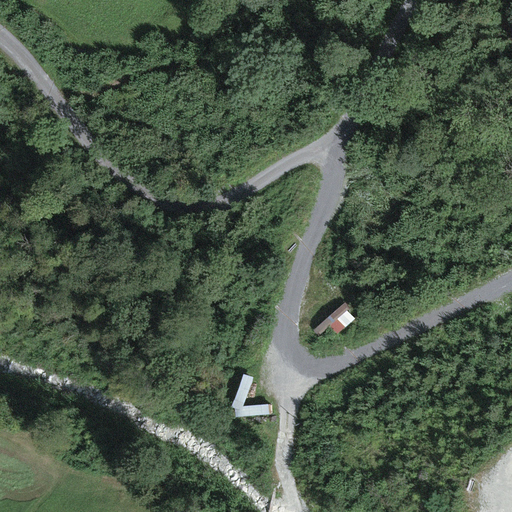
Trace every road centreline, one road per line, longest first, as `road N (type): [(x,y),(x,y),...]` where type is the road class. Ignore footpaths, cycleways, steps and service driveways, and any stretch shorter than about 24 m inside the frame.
road 1 (track): [(0,39),(56,110),(79,176),(114,205),(153,220),(226,207),(291,160),(322,154),(332,181),(285,325),(287,352),(311,371),(511,278)]
road 2 (track): [(299,364),(283,432),(292,511)]
